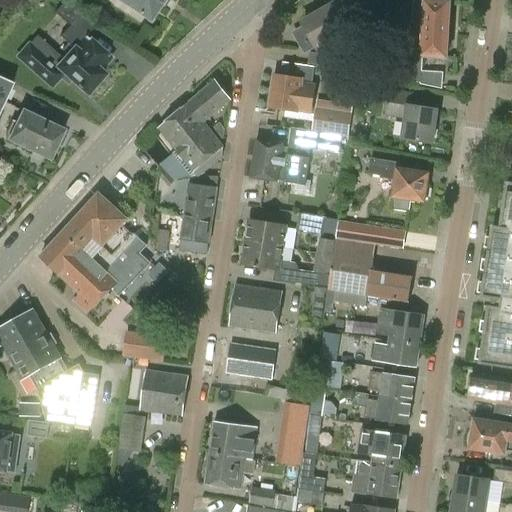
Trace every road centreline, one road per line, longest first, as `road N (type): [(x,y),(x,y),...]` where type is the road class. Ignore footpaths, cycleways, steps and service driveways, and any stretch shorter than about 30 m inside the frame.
road 1 (residential): [(182,511),(253,46),(240,13)]
road 2 (residential): [(414,511),(470,150)]
road 3 (tertiary): [(0,271),(240,13)]
road 4 (residential): [(470,150),(493,0)]
